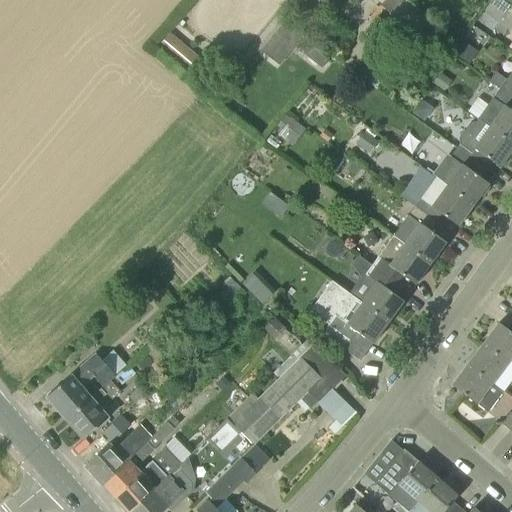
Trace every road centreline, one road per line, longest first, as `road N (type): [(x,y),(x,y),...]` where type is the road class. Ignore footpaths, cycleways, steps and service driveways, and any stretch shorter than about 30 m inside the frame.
road 1 (unclassified): [(398,401),(511,242)]
road 2 (unclassified): [(295,511),(398,401)]
road 3 (unclassified): [(511,497),(398,401)]
